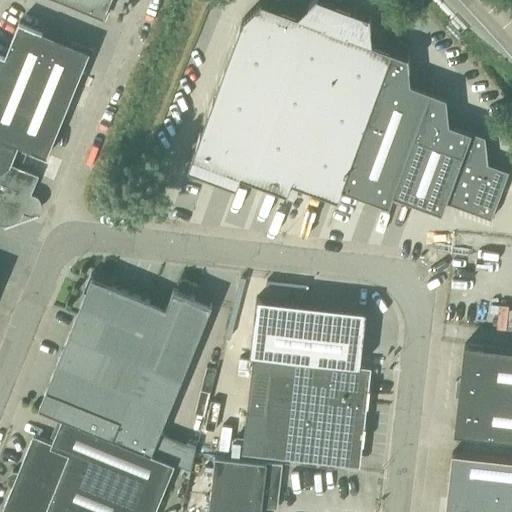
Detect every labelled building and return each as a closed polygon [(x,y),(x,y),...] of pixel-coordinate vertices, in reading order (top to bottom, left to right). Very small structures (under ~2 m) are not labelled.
[(68,0),(105,15),(111,0),(68,0)] [(486,136),(451,123),(448,96),(412,83),(409,56),(373,43),(370,16),(326,0),(314,0),(298,16),(296,20),(278,14),(280,8),(263,2),(243,20),(189,168),(237,187),(242,175),(288,193),(293,181),(340,199),(344,188),(391,205),(395,194),(443,212),(447,200),(493,217),(510,170),(489,163),(486,136)] [(6,56),(0,53),(0,188),(30,200),(40,175),(10,163),(18,143),(48,155),(91,50),(20,21),(6,56)] [(0,224),(3,225),(7,226),(10,225),(13,225),(15,224),(18,222),(21,219),(23,217),(25,214),(25,212),(26,209),(30,200),(0,188),(0,224)] [(65,415),(64,415),(153,453),(177,463),(177,462),(191,468),(197,446),(162,432),(218,300),(179,284),(172,303),(117,280),(118,278),(118,279),(119,278),(97,268),(87,290),(88,291),(89,290),(90,291),(49,387),(123,418),(115,436),(65,415)] [(254,353),(242,450),(350,463),(360,455),(361,455),(370,377),(369,377),(362,365),(360,364),(367,308),(256,295),(249,353),(254,353)] [(456,424),(456,432),(511,438),(511,348),(466,343),(456,424)] [(155,511),(177,463),(153,453),(64,415),(54,441),(36,434),(3,510),(6,511),(155,511)] [(511,511),(511,457),(468,451),(454,448),(446,511),(511,511)]
